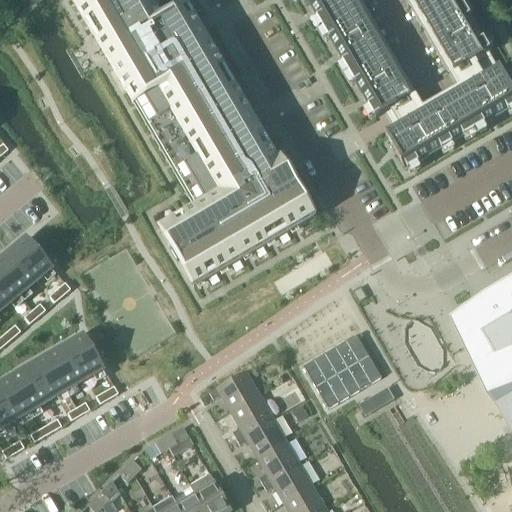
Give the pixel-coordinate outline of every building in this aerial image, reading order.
[(187,9),(162,24),(149,2),(153,0),(68,0),(91,38),(132,109),(133,109),(138,106),(198,208),(193,212),(158,232),(172,255),(169,256),(177,269),(179,267),(190,285),(192,288),(193,290),(196,289),(202,285),(219,275),(225,272),(242,262),(249,258),(266,248),(272,244),(289,234),(296,230),(313,220),(300,197),(303,195),(296,183),(293,185),(279,161),(277,162),(187,9)] [(304,0),(316,21),(329,42),(342,65),(354,86),(368,109),(374,120),(375,121),(385,115),(400,106),(405,104),(410,101),(409,98),(397,79),(396,76),(384,56),(383,54),(371,34),(370,32),(359,12),(357,9),(351,0),(304,0)] [(408,0),(412,7),(414,9),(425,29),(427,32),(438,51),(440,54),(451,73),(452,75),(453,76),(456,82),(462,92),(453,97),(450,99),(431,110),(428,111),(420,117),(415,119),(410,122),(395,131),(384,137),(387,141),(405,173),(406,172),(417,166),(440,152),(451,146),(462,139),(483,127),(506,114),(511,110),(511,96),(503,82),(503,81),(500,76),(490,59),(476,68),(473,63),(488,55),(487,54),(481,43),(468,20),(462,10),(455,0),(408,0)] [(405,104),(385,115),(395,131),(415,119),(405,104)] [(26,241),(0,263),(0,277),(18,299),(51,271),(26,241)] [(0,277),(0,313),(18,299),(0,277)] [(64,286),(56,293),(62,300),(70,293),(64,286)] [(498,307),(460,327),(470,345),(480,362),(483,361),(486,368),(476,372),(511,434),(511,286),(492,295),(498,307)] [(360,290),(352,294),(358,305),(366,300),(360,290)] [(56,293),(48,300),(54,307),(62,300),(56,293)] [(39,308),(31,314),(37,321),(45,314),(39,308)] [(31,314),(23,321),(29,328),(37,321),(31,314)] [(14,329),(6,336),(12,342),(20,335),(14,329)] [(6,336),(0,340),(0,344),(4,349),(12,342),(6,336)] [(381,381),(355,338),(302,369),(327,412),(381,381)] [(83,339),(46,360),(65,394),(103,372),(83,339)] [(46,360),(9,382),(28,415),(65,394),(46,360)] [(244,374),(207,395),(212,403),(219,399),(229,416),(258,400),(244,374)] [(9,382),(0,387),(0,431),(28,415),(9,382)] [(113,390),(104,395),(108,403),(117,397),(113,390)] [(386,391),(358,408),(362,415),(365,419),(393,402),(386,391)] [(104,395),(95,400),(99,408),(108,403),(104,395)] [(258,400),(229,416),(238,432),(231,436),(235,444),(272,423),(258,400)] [(85,406),(76,412),(80,419),(89,414),(85,406)] [(301,408),(292,414),(298,425),(307,419),(301,408)] [(76,412),(67,417),(71,424),(80,419),(76,412)] [(56,423),(47,428),(52,435),(61,430),(56,423)] [(272,423),(235,444),(238,449),(246,444),(256,462),(285,445),(272,423)] [(47,428),(38,433),(43,441),(52,435),(47,428)] [(170,437),(162,442),(168,452),(172,460),(192,448),(182,430),(170,437)] [(38,433),(29,438),(34,446),(43,441),(38,433)] [(162,442),(153,447),(159,457),(168,452),(162,442)] [(19,444),(10,450),(14,457),(23,452),(19,444)] [(285,445),(256,462),(265,477),(257,481),(261,488),(298,467),(285,445)] [(10,450),(1,455),(5,462),(14,457),(10,450)] [(132,464),(125,471),(133,478),(140,472),(132,464)] [(298,467),(261,488),(264,494),(272,490),(283,508),(312,491),(298,467)] [(125,471),(118,478),(126,485),(133,478),(125,471)] [(209,478),(190,489),(194,497),(202,511),(228,511),(213,485),(209,478)] [(100,496),(94,502),(101,510),(117,495),(111,485),(100,496)] [(323,511),(312,491),(283,508),(284,511),(323,511)] [(202,511),(194,497),(175,508),(177,511),(202,511)] [(171,500),(152,511),(177,511),(175,508),(171,500)] [(94,502),(87,509),(89,511),(99,511),(101,510),(94,502)]
